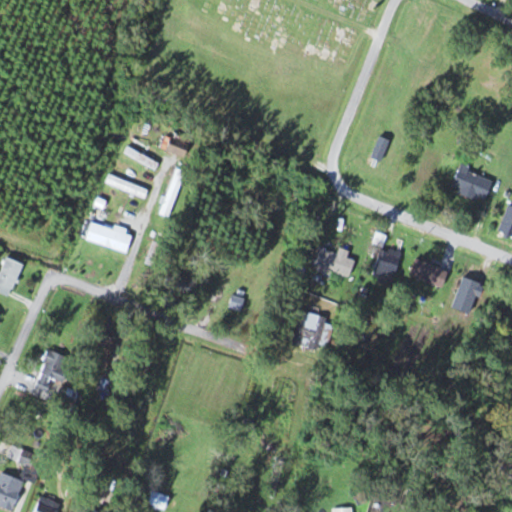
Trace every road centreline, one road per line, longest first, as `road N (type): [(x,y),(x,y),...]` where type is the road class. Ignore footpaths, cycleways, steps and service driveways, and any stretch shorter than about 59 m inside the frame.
road 1 (residential): [(511,259),(357,196),(334,173),(334,154),(395,0)]
road 2 (residential): [(0,391),(51,274),(245,348)]
road 3 (residential): [(162,174),(117,299)]
